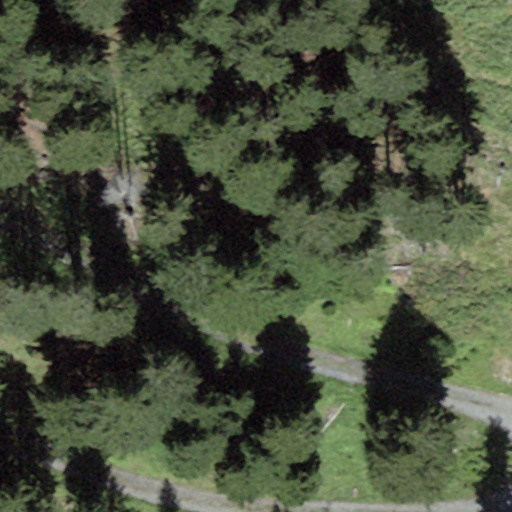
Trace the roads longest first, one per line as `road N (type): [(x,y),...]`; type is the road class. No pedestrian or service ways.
road 1 (track): [(511,418),(327,361),(0,233)]
road 2 (track): [(0,451),(176,501),(345,511)]
